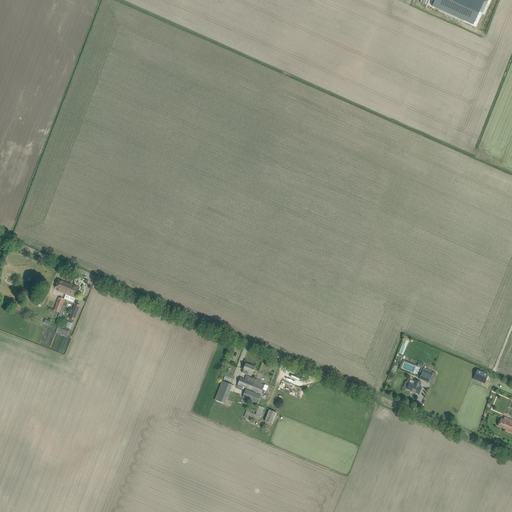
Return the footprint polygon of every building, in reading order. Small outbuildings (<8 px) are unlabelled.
[(479,0),(434,0),(432,6),(473,25),(484,2),(479,0)] [(59,291),(67,294),(71,285),(59,280),(57,284),(56,287),(60,289),(59,291)] [(71,285),(67,294),(65,299),(74,303),(75,298),(76,298),(78,293),(80,288),(73,285),(71,285)] [(37,302),(42,304),(47,288),(42,286),(37,302)] [(58,316),(64,302),(65,299),(60,297),(53,314),(58,316)] [(64,302),(58,316),(61,317),(67,303),(64,302)] [(69,318),(74,320),(80,305),(75,304),(69,318)] [(67,337),(69,330),(58,326),(55,333),(67,337)] [(398,353),(403,355),(407,345),(402,343),(398,353)] [(248,375),(248,374),(252,375),(256,367),(246,363),(242,372),(248,375)] [(424,369),(422,372),(419,379),(428,383),(432,372),(424,369)] [(477,370),(473,379),(485,384),(488,374),(477,370)] [(243,386),(261,394),(265,385),(261,383),(261,382),(246,376),(245,379),(241,377),(237,386),(242,389),(243,386)] [(406,381),(403,387),(419,394),(422,387),(420,386),(422,382),(420,381),(415,380),(414,381),(410,380),(409,382),(406,381)] [(215,399),(225,403),(230,390),(233,392),(235,386),(222,381),(215,399)] [(245,399),(259,404),(262,396),(251,392),(251,393),(245,391),(244,394),(247,395),(245,399)] [(244,417),(258,423),(264,408),(250,402),(244,417)] [(265,421),(272,424),(273,424),(277,413),(269,410),(265,421)] [(501,418),(500,421),(498,426),(506,429),(505,431),(511,433),(511,420),(511,419),(509,422),(501,418)]
